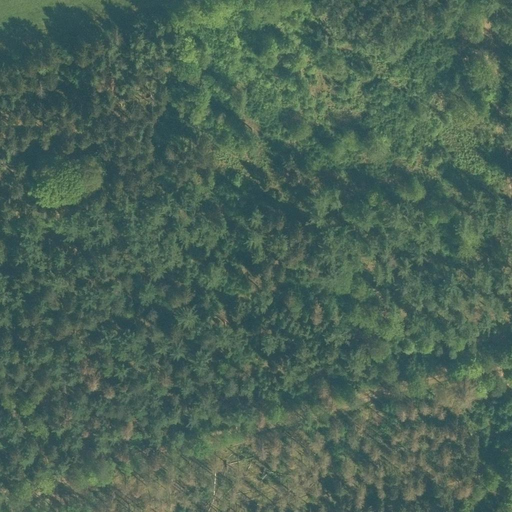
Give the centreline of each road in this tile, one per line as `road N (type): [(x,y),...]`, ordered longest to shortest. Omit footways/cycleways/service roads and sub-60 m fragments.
road 1 (track): [(511,356),(0,493)]
road 2 (track): [(511,189),(484,0)]
